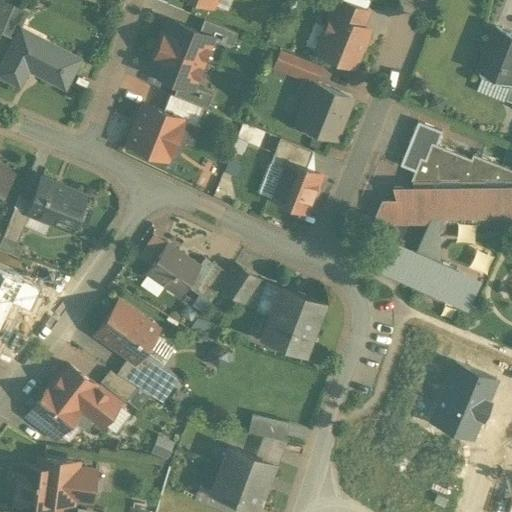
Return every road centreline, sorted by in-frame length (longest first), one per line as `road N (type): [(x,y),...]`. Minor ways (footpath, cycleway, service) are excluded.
road 1 (residential): [(414,0),(314,260)]
road 2 (residential): [(305,496),(362,321),(351,285),(314,260)]
road 3 (residential): [(0,400),(150,184)]
road 4 (residential): [(314,260),(150,184)]
road 5 (residential): [(150,184),(0,116)]
